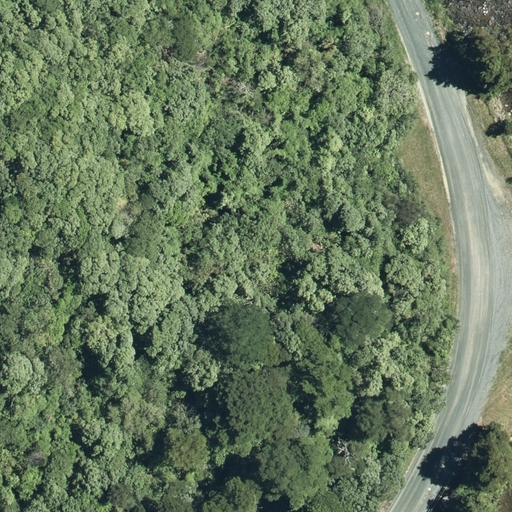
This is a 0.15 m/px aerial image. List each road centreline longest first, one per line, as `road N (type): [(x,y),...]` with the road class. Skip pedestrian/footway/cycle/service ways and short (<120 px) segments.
road 1 (track): [(168,0),(232,113),(290,257),(287,303),(267,352),(156,511)]
road 2 (unclassified): [(407,0),(469,180),(480,249),(470,380),(406,511)]
